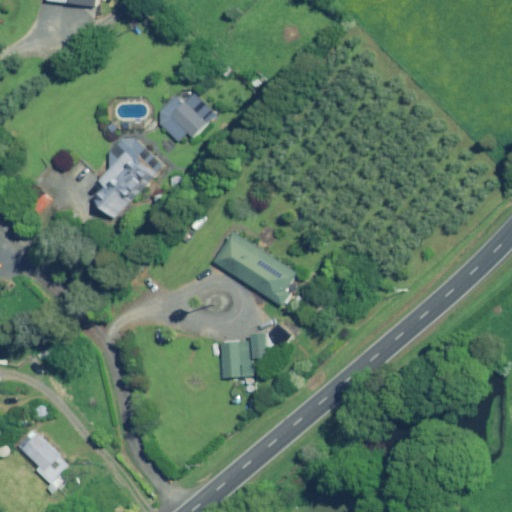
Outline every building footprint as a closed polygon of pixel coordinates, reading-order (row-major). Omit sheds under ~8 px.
[(48,0),(48,3),(94,9),(94,0),(48,0)] [(184,102),(177,96),(163,110),(161,125),(177,141),(187,131),(193,137),(215,115),(193,93),(184,102)] [(92,198),(113,218),(162,168),(143,149),(146,147),(137,138),(121,140),(108,153),(109,169),(98,180),(105,186),(92,198)] [(213,263),(280,306),(299,277),(232,234),(213,263)] [(296,336),(285,325),(274,337),(286,348),(296,336)] [(251,342),(221,344),(223,378),(253,376),(252,358),(266,357),(265,336),(251,337),(251,342)] [(67,466),(37,434),(21,448),(38,467),(35,470),(48,483),(67,466)]
